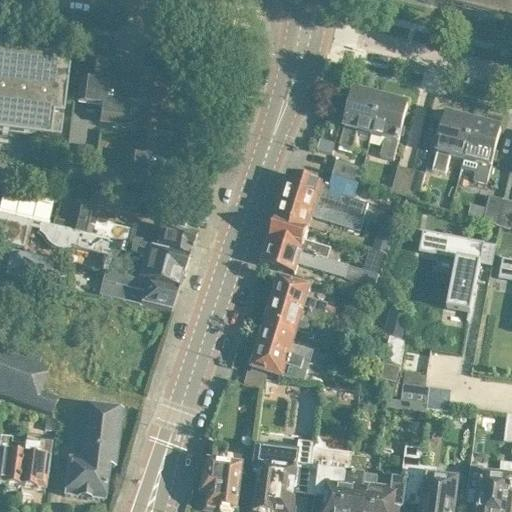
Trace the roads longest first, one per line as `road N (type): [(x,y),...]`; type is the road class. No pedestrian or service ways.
road 1 (unclassified): [(149,507),(266,158)]
road 2 (residential): [(511,81),(318,27)]
road 3 (unclassified): [(266,158),(318,27)]
road 4 (unclassified): [(294,20),(266,158)]
